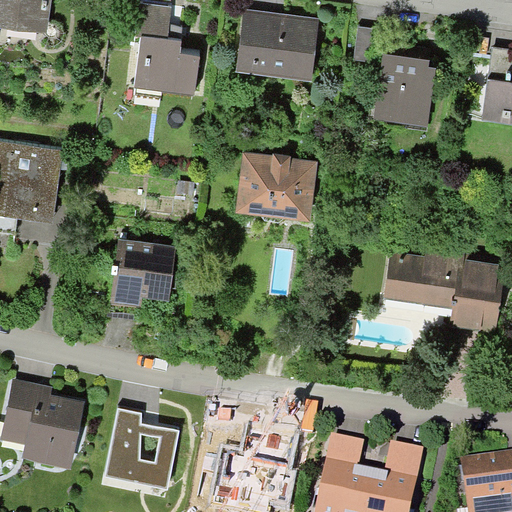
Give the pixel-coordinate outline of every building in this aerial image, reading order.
[(0,0),(0,20),(42,26),(45,0),(0,0)] [(166,34),(169,7),(138,3),(134,31),(139,32),(133,82),(192,89),(197,51),(177,49),(179,36),(166,34)] [(291,19),(291,24),(261,20),(262,16),(242,13),(236,65),(308,74),(315,22),(291,19)] [(368,60),(372,28),(356,26),(351,58),(368,60)] [(374,115),(423,122),(429,76),(427,72),(423,71),(426,51),(383,45),(374,115)] [(511,60),(508,60),(510,50),(492,47),(483,102),(501,105),(500,112),(511,113),(511,60)] [(15,216),(51,221),(60,149),(0,140),(0,231),(13,233),(15,216)] [(283,210),(302,212),(308,165),(285,163),(286,155),(273,154),(272,161),(246,158),(240,205),(260,207),(259,214),(263,220),(276,221),(282,217),(283,210)] [(114,268),(108,308),(136,312),(138,291),(166,295),(172,247),(117,240),(115,260),(111,260),(110,267),(114,268)] [(454,325),(491,330),(501,261),(425,250),(424,258),(389,253),(383,295),(423,301),(425,291),(453,295),(449,324),(454,325)] [(67,461),(79,405),(36,396),(37,390),(11,384),(3,422),(28,427),(23,452),(67,461)] [(476,511),(511,511),(511,497),(507,460),(463,467),(468,506),(476,504),(476,511)] [(361,511),(369,474),(325,465),(315,511),(361,511)] [(407,511),(413,483),(369,474),(361,511),(407,511)]
